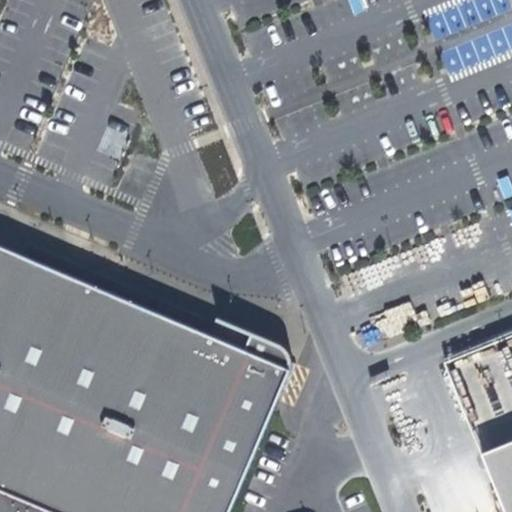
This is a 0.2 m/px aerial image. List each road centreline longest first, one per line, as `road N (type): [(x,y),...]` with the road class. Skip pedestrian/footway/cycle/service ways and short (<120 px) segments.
road 1 (unclassified): [(307,264),(271,274),(175,250),(160,236),(230,213),(257,190),(268,167)]
road 2 (unclassified): [(268,167),(201,0)]
road 3 (unclassified): [(350,377),(511,313)]
road 4 (unclassified): [(350,377),(403,511)]
road 5 (unclassified): [(307,264),(350,377)]
